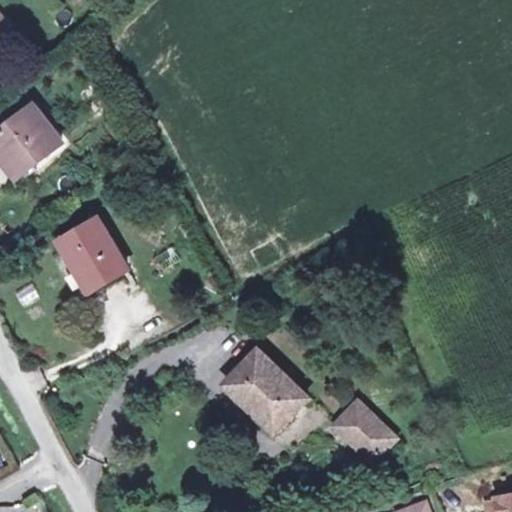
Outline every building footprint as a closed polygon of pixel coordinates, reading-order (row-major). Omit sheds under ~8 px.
[(85,81),(96,97),(113,86),(104,70),(85,81)] [(45,104),(0,139),(0,147),(25,178),(72,140),(45,104)] [(135,150),(151,179),(161,172),(145,143),(135,150)] [(59,238),(85,288),(126,269),(98,218),(59,238)] [(236,394),(276,428),(302,398),(250,356),(219,392),(230,401),(236,394)] [(236,394),(230,401),(269,436),(276,428),(236,394)] [(331,430),(375,464),(397,437),(357,403),(331,430)] [(511,511),(511,494),(492,497),(494,511),(511,511)] [(401,511),(434,511),(430,499),(401,510),(401,511)]
